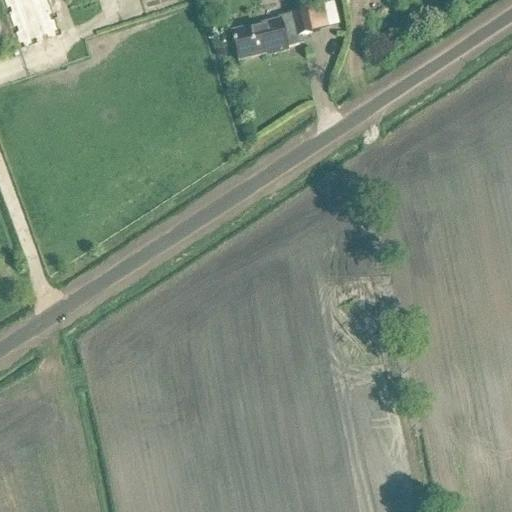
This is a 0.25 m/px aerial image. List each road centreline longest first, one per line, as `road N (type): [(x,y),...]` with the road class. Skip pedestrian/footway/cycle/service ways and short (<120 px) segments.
road 1 (unclassified): [(0,351),(511,17)]
road 2 (track): [(49,319),(0,183)]
